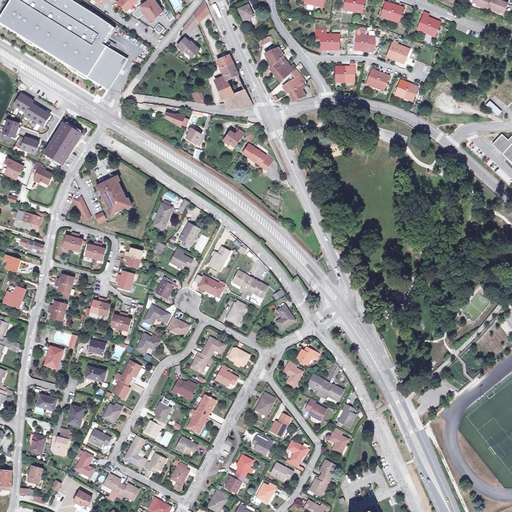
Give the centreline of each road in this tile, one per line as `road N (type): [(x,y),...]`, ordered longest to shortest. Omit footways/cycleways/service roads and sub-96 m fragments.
road 1 (unclassified): [(96,134),(239,231),(270,260),(313,326)]
road 2 (residential): [(206,319),(182,358),(162,366),(114,454),(115,465),(187,504)]
road 3 (residential): [(267,114),(127,96),(197,0)]
road 4 (secondary): [(448,511),(402,400),(348,308)]
road 5 (secondary): [(282,241),(210,181),(107,118)]
road 6 (unclassified): [(313,326),(352,373),(415,511)]
road 7 (secondary): [(353,332),(447,511)]
road 8 (secondary): [(267,114),(342,279)]
road 9 (residential): [(259,368),(313,444),(309,466),(280,511)]
road 10 (residential): [(187,504),(259,368)]
road 11 (residential): [(302,56),(365,59),(420,78),(423,70)]
road 12 (unclassified): [(448,143),(393,111),(328,100)]
road 13 (secondary): [(215,0),(267,114)]
road 14 (unclassified): [(45,262),(23,380)]
